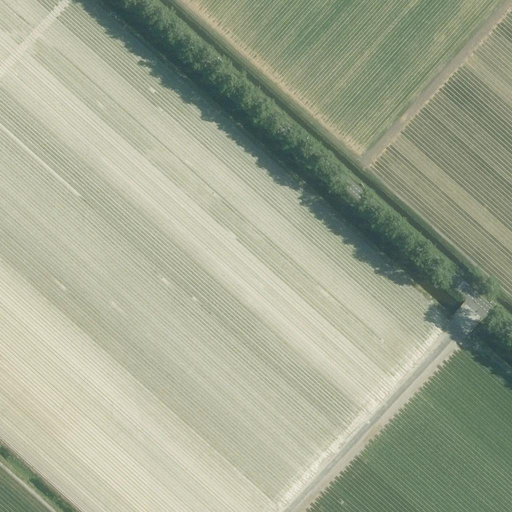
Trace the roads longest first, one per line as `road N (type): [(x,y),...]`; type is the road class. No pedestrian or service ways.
road 1 (tertiary): [(511,331),(141,0)]
road 2 (track): [(286,511),(481,304)]
